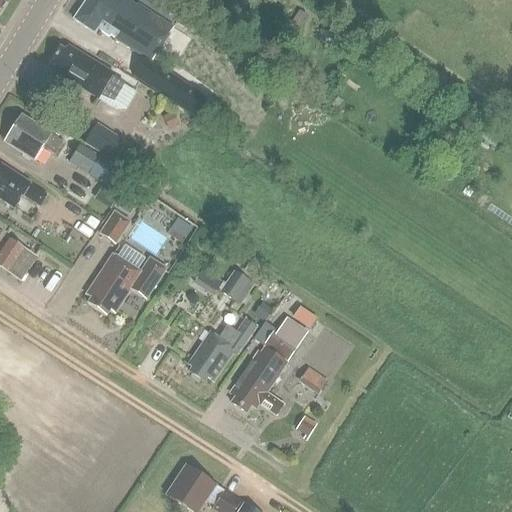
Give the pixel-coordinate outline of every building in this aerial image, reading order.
[(173,30),(137,6),(135,9),(121,0),(88,0),(73,22),(92,35),(95,32),(107,41),(109,37),(150,65),(173,30)] [(98,101),(99,99),(110,105),(122,86),(111,80),(113,76),(67,48),(64,52),(59,49),(50,65),(55,68),(52,73),(98,101)] [(159,71),(147,89),(148,89),(184,114),(196,96),(159,71)] [(176,127),(171,117),(162,122),(167,131),(176,127)] [(43,149),(54,157),(62,144),(21,118),(4,144),(34,163),(43,149)] [(123,142),(96,125),(86,142),(113,159),(123,142)] [(101,162),(78,147),(67,163),(90,178),(101,162)] [(46,197),(30,186),(30,185),(0,165),(0,201),(14,210),(22,197),(39,208),(46,197)] [(115,194),(124,180),(112,173),(103,187),(115,194)] [(112,212),(125,220),(134,205),(121,197),(112,212)] [(128,223),(111,213),(97,236),(113,246),(128,223)] [(37,259),(35,258),(42,247),(34,242),(27,253),(9,240),(0,252),(0,269),(20,283),(37,259)] [(114,316),(130,292),(144,302),(164,271),(148,260),(138,273),(113,256),(86,297),(91,301),(87,306),(106,318),(109,313),(114,316)] [(239,305),(252,286),(232,272),(219,292),(239,305)] [(254,317),(265,324),(273,312),(262,305),(254,317)] [(316,320),(300,309),(293,319),(309,331),(316,320)] [(267,394),(287,364),(308,334),(286,319),(277,333),(266,325),(254,343),(263,349),(263,348),(268,352),(264,358),(258,354),(231,393),(236,397),(231,405),(245,415),(251,407),(255,410),(258,406),(274,417),(282,404),(267,394)] [(213,384),(235,352),(238,354),(256,329),(243,320),(234,334),(225,327),(217,340),(209,335),(188,366),(192,369),(189,374),(203,384),(207,379),(213,384)] [(319,395),(329,381),(310,367),(300,380),(319,395)] [(21,388),(26,391),(0,435),(0,443),(108,506),(122,481),(132,487),(159,442),(32,368),(21,388)] [(302,417),(294,430),(307,439),(315,425),(302,417)] [(235,511),(241,504),(215,487),(185,467),(166,497),(188,511),(198,511),(205,502),(214,508),(212,511),(213,511),(235,511)]
